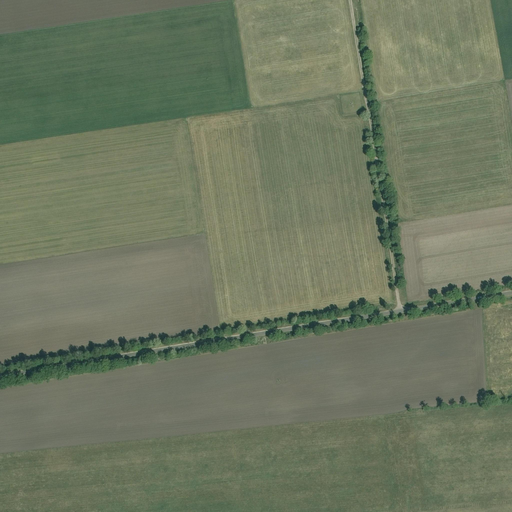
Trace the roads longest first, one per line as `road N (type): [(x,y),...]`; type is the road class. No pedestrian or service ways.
road 1 (residential): [(0,376),(511,293)]
road 2 (track): [(400,311),(350,0)]
